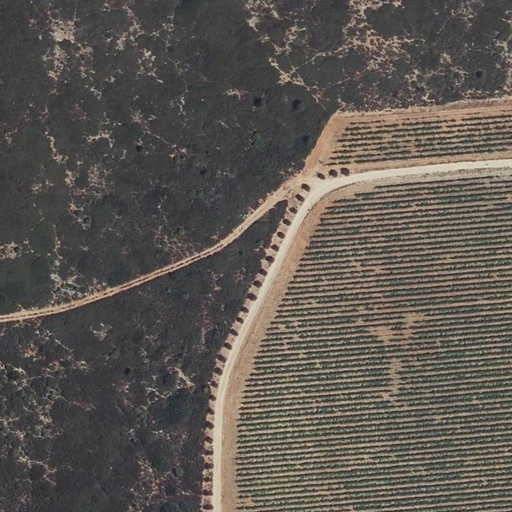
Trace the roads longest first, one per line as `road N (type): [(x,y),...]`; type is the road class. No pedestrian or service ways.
road 1 (track): [(221,511),(232,368),(316,188),(359,172),(511,161)]
road 2 (track): [(316,188),(218,254),(120,291),(0,319)]
